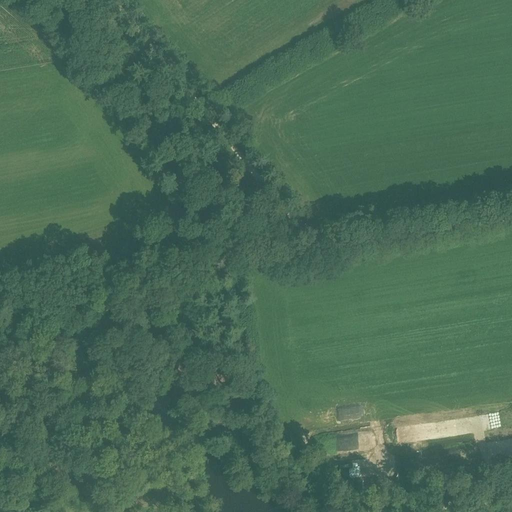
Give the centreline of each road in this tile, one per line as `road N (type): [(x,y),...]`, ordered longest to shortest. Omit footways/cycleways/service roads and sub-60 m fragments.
road 1 (track): [(322,250),(114,0)]
road 2 (track): [(96,285),(292,255)]
road 3 (track): [(322,250),(511,217)]
